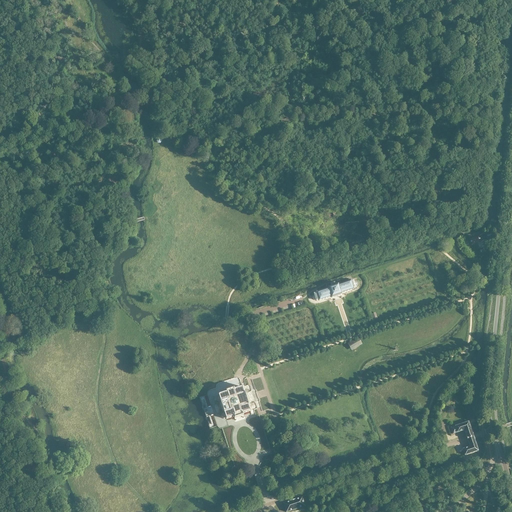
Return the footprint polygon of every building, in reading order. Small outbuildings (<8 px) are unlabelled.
[(350,9),(352,13),(355,11),(358,15),(363,12),(361,9),(361,8),(359,4),(350,9)] [(487,240),(485,234),(469,239),(471,245),(487,240)] [(330,283),(331,286),(329,287),(329,288),(316,292),(317,292),(314,293),(314,294),(313,295),(312,297),(312,298),(313,298),(313,299),(314,300),(315,300),(316,300),(316,301),(319,300),(319,301),(331,296),(332,298),(337,296),(342,295),(342,293),(354,289),(354,288),(356,287),(356,286),(357,286),(357,285),(358,285),(358,283),(357,282),(356,281),(355,281),(354,281),(354,280),(351,281),(351,280),(339,284),(338,284),(336,285),(335,282),(330,283)] [(335,301),(320,304),(321,308),(334,305),(335,312),(332,312),(332,313),(337,312),(335,301)] [(358,337),(347,343),(352,350),(362,344),(358,337)] [(242,413),(250,411),(248,405),(245,393),(244,393),(242,387),(234,390),(234,389),(227,391),(227,392),(219,395),(217,396),(216,398),(216,401),(218,402),(221,401),(223,407),(224,412),(225,412),(225,413),(222,413),(221,415),(222,417),(224,418),(227,418),(235,416),(235,418),(239,416),(243,415),(242,413)] [(467,438),(467,439),(473,437),(473,436),(472,432),(468,422),(455,426),(451,428),(453,434),(464,430),(466,436),(466,435),(467,438)] [(473,437),(467,439),(470,447),(463,449),(465,455),(478,451),(474,439),(473,437)] [(284,503),(287,511),(305,506),(302,497),(284,503)]
